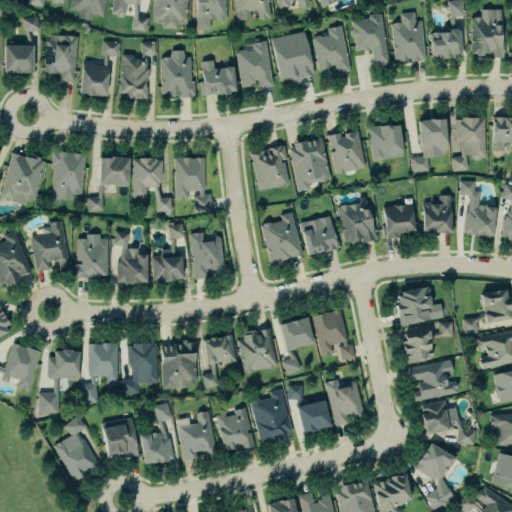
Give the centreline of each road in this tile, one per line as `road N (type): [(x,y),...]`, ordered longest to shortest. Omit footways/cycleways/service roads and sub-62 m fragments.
road 1 (residential): [(511,90),(380,96),(228,127),(107,129),(30,118)]
road 2 (residential): [(49,311),(199,309),(404,266),(511,269)]
road 3 (residential): [(124,498),(156,498),(392,441)]
road 4 (residential): [(228,127),(255,299)]
road 5 (residential): [(392,441),(359,274)]
